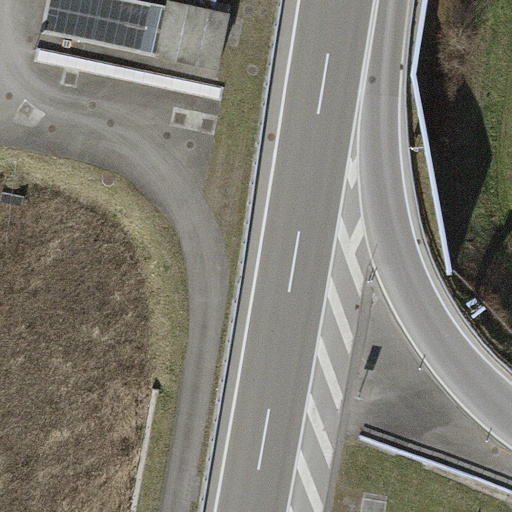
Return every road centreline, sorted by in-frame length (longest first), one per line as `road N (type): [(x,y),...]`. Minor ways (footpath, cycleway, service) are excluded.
road 1 (motorway): [(252,511),(338,0)]
road 2 (motorway): [(511,413),(445,344),(396,251),(373,0)]
